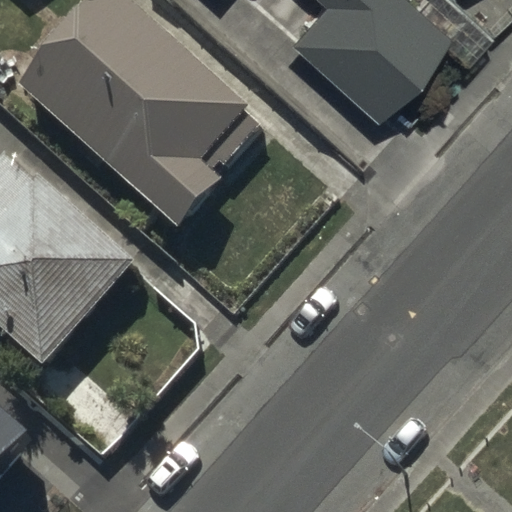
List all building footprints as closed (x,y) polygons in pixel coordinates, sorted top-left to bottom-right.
[(11,0),(22,9),(30,0),(11,0)] [(205,0),(212,6),(216,0),(294,0),(317,19),(281,60),(364,132),(437,49),(380,0),(205,0)] [(264,145),(109,10),(18,113),(187,261),(230,211),(216,200),(264,145)] [(138,294),(8,181),(0,190),(0,351),(50,395),(138,294)] [(0,457),(25,429),(0,407),(0,457)]
